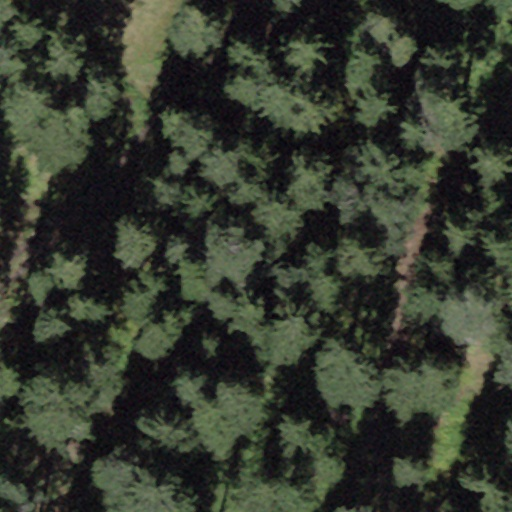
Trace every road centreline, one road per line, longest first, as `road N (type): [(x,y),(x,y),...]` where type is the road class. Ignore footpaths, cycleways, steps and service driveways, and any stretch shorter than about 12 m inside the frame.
road 1 (track): [(511,106),(414,457),(370,511)]
road 2 (track): [(215,0),(0,264)]
